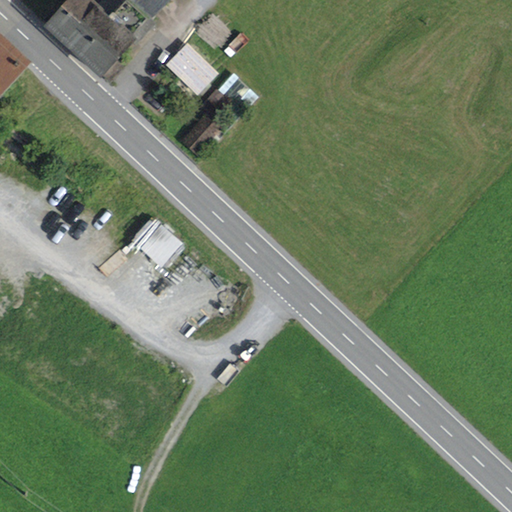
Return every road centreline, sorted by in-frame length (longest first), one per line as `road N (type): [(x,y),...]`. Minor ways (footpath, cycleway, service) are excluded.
road 1 (secondary): [(0,12),(511,493)]
road 2 (track): [(208,367),(148,471),(137,511)]
